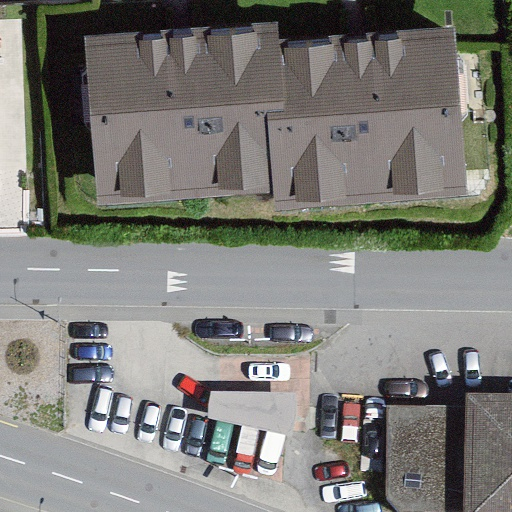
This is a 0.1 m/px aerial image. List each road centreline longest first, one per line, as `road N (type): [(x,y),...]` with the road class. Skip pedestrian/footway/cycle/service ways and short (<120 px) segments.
road 1 (secondary): [(0,270),(511,280)]
road 2 (secondary): [(178,511),(0,451)]
